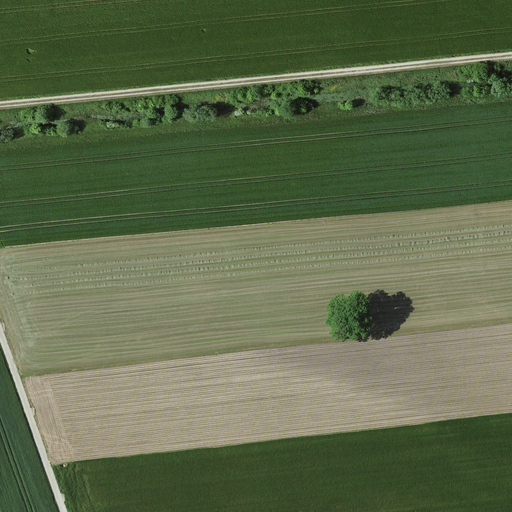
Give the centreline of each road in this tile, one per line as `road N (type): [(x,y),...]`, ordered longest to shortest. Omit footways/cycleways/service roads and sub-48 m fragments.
road 1 (track): [(0,103),(511,54)]
road 2 (track): [(0,332),(63,511)]
